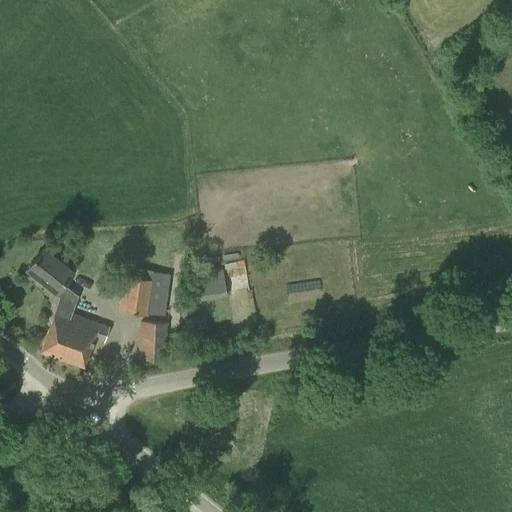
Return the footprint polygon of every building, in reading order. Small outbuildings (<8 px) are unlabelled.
[(104,340),(109,326),(71,313),(77,295),(64,284),(74,272),(45,248),(28,269),(60,295),(41,351),(86,367),(96,337),(104,340)] [(193,299),(224,294),(220,268),(189,273),(193,299)] [(163,315),(170,274),(152,271),(150,280),(123,276),(118,311),(148,316),(149,313),(163,315)] [(186,331),(205,328),(203,316),(184,319),(186,331)] [(167,325),(167,322),(140,321),(139,358),(167,360),(168,335),(165,335),(166,325),(167,325)]
